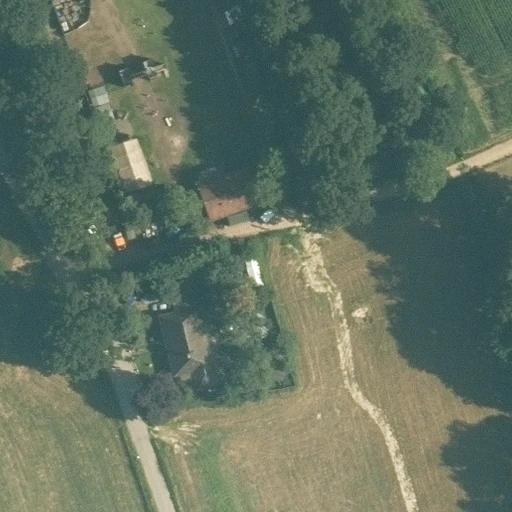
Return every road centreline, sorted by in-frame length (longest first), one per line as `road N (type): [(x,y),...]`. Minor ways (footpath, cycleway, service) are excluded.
road 1 (residential): [(0,135),(80,285),(164,511)]
road 2 (track): [(511,148),(452,177),(285,222)]
